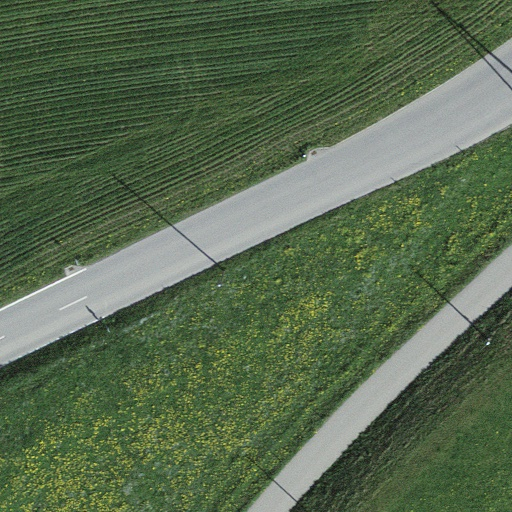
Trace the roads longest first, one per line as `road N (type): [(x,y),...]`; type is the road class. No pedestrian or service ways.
road 1 (tertiary): [(511,77),(442,120),(0,335)]
road 2 (residential): [(511,261),(262,511)]
